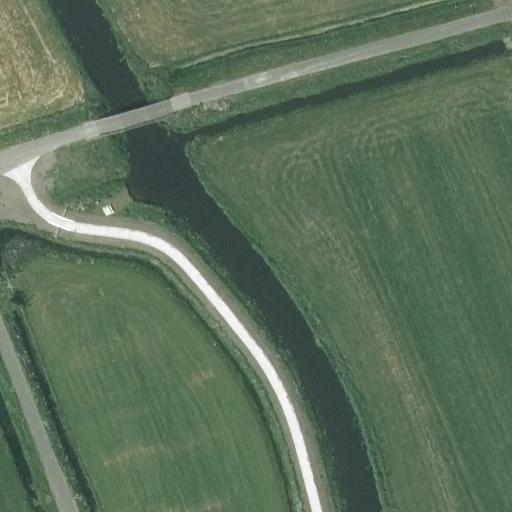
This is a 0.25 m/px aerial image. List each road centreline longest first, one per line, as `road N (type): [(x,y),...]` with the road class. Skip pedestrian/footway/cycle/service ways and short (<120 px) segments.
road 1 (unclassified): [(0,160),(168,102),(511,10)]
road 2 (unclassified): [(67,511),(0,333)]
